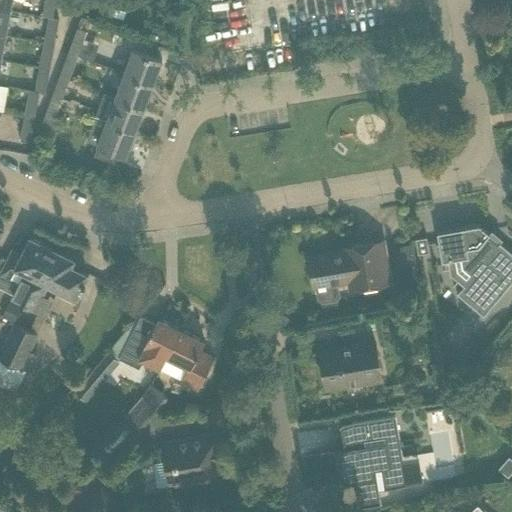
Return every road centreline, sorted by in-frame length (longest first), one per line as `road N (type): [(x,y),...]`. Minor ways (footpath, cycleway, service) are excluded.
road 1 (residential): [(157,217),(187,106),(215,84),(471,43)]
road 2 (residential): [(255,204),(289,511)]
road 3 (residential): [(255,204),(496,164)]
road 4 (residential): [(157,217),(94,209),(0,176)]
road 5 (residential): [(496,164),(471,43)]
